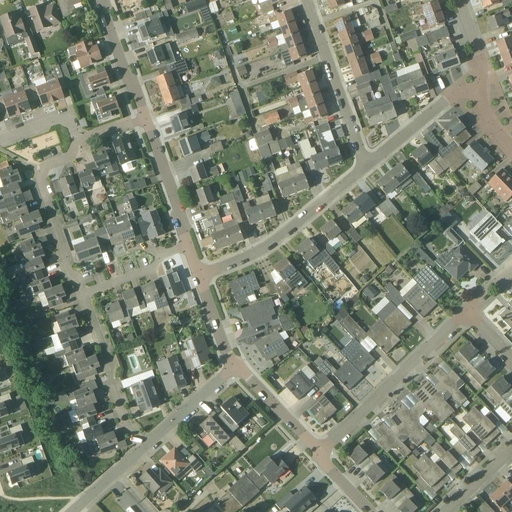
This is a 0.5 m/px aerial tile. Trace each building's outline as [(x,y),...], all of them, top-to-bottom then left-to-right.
[(63,19),(73,15),(76,14),(73,6),(81,4),(79,0),(57,0),(63,19)] [(169,0),(162,0),(163,4),(166,11),(173,8),(169,0)] [(200,0),(185,6),(188,14),(207,7),(204,0),(200,0)] [(272,5),(286,0),(257,0),(262,15),(274,11),(272,5)] [(352,3),(350,0),(326,0),(330,10),(352,3)] [(480,0),(484,9),(502,3),(508,0),(480,0)] [(426,18),(441,13),(437,2),(414,10),(416,15),(424,13),(426,18)] [(58,17),(57,14),(54,5),(43,9),(42,6),(29,11),(37,32),(61,25),(60,23),(58,17)] [(395,5),(384,8),(386,14),(397,10),(395,5)] [(492,31),(504,27),(504,26),(509,24),(507,19),(511,18),(508,10),(498,13),(499,16),(487,20),(492,31)] [(280,28),(294,23),(290,11),(276,16),(274,11),(262,15),(263,15),(255,18),(257,24),(268,20),(270,24),(277,22),(280,28)] [(137,22),(147,19),(144,12),(135,16),(137,22)] [(224,16),(227,23),(229,22),(232,21),(234,20),(231,13),(224,16)] [(422,32),(445,24),(441,13),(426,18),(428,24),(421,27),(422,32)] [(16,41),(15,36),(25,33),(24,29),(20,20),(17,21),(15,14),(8,16),(8,14),(2,16),(2,18),(0,19),(9,40),(7,41),(7,44),(16,41)] [(338,34),(353,29),(350,23),(358,20),(357,15),(349,18),(334,23),(338,34)] [(163,28),(160,20),(151,23),(138,28),(143,43),(147,41),(148,45),(166,38),(163,28)] [(378,20),(366,25),(368,30),(380,26),(378,20)] [(298,34),(294,23),(280,28),(282,35),(267,40),(268,45),(298,34)] [(436,41),(449,37),(446,28),(425,35),(429,45),(437,43),(436,41)] [(364,38),(372,35),(371,31),(356,36),(353,29),(338,34),(342,45),(357,40),(364,38)] [(196,30),(176,36),(178,44),(198,37),(196,30)] [(411,32),(399,36),(401,43),(414,39),(411,32)] [(288,51),(302,46),(298,34),(268,45),(270,49),(285,44),(288,51)] [(425,35),(415,39),(418,49),(429,45),(425,35)] [(24,40),(25,42),(29,51),(31,57),(39,54),(33,37),(33,36),(27,38),(24,39),(24,40)] [(500,55),(511,50),(511,37),(496,43),(500,55)] [(411,55),(419,52),(415,39),(406,42),(411,55)] [(346,57),(361,52),(357,40),(342,45),(346,57)] [(80,70),(91,66),(96,64),(95,62),(101,60),(96,47),(94,48),(91,41),(67,49),(70,57),(75,55),(80,70)] [(152,67),(156,66),(166,62),(163,54),(171,51),(169,44),(146,52),(152,67)] [(306,57),(302,46),(288,51),(290,57),(282,60),(284,65),(306,57)] [(438,73),(459,65),(452,46),(443,49),(445,54),(433,58),(438,73)] [(215,51),(218,61),(224,59),(221,49),(215,51)] [(505,68),(511,65),(511,50),(500,55),(505,68)] [(350,68),(380,58),(379,53),(363,59),(361,52),(346,57),(350,68)] [(362,84),(372,81),(381,78),(379,71),(369,75),(367,70),(375,68),(374,65),(382,63),(380,58),(350,68),(355,80),(360,78),(362,84)] [(161,93),(182,85),(179,76),(188,72),(184,61),(176,64),(167,67),(169,74),(156,79),(161,93)] [(247,74),(244,66),(236,69),(239,77),(247,74)] [(64,81),(62,77),(59,67),(53,69),(55,75),(44,79),(53,103),(64,99),(60,89),(66,87),(64,81)] [(428,91),(425,82),(420,70),(407,75),(415,96),(428,91)] [(92,91),(101,88),(110,85),(106,73),(96,77),(93,71),(81,76),(85,87),(90,85),(92,91)] [(301,88),(315,83),(311,71),(297,76),(296,72),(284,77),(287,86),(299,82),(301,88)] [(403,100),(415,96),(407,75),(397,78),(396,73),(388,76),(393,91),(394,94),(400,92),(403,100)] [(393,91),(388,76),(379,79),(385,94),(393,91)] [(42,107),(53,103),(44,79),(44,78),(33,82),(34,86),(29,88),(33,99),(38,97),(42,107)] [(315,83),(301,88),(305,99),(319,94),(315,83)] [(365,94),(372,92),(369,83),(356,88),(359,96),(365,94)] [(195,105),(202,102),(200,96),(189,101),(187,96),(180,99),(175,88),(183,85),(182,85),(161,93),(166,106),(179,102),(182,109),(195,105)] [(27,101),(33,99),(29,88),(23,89),(24,93),(14,97),(20,115),(31,111),(27,101)] [(256,94),(259,103),(268,100),(265,90),(256,94)] [(20,115),(14,97),(13,97),(12,91),(1,95),(1,98),(0,97),(0,110),(5,109),(9,119),(20,115)] [(244,109),(238,92),(229,95),(233,103),(234,103),(237,111),(244,109)] [(309,111),(324,106),(319,94),(305,99),(297,102),(290,105),(291,109),(299,107),(301,114),(309,111)] [(98,123),(113,117),(112,117),(110,113),(119,109),(115,98),(104,102),(104,100),(105,95),(99,97),(90,100),(94,111),(98,110),(100,115),(96,117),(98,123)] [(396,117),(392,104),(388,97),(375,101),(383,122),(396,117)] [(375,101),(368,103),(363,105),(366,114),(365,114),(370,127),(383,122),(375,101)] [(198,113),(195,105),(182,109),(181,110),(182,115),(170,119),(176,134),(191,129),(187,118),(198,113)] [(306,125),(328,117),(324,106),(309,111),(311,117),(304,120),(306,125)] [(277,113),(264,117),(267,126),(279,121),(277,113)] [(85,118),(78,121),(81,129),(87,127),(85,118)] [(456,119),(444,129),(458,147),(471,137),(464,129),(456,119)] [(325,133),(330,131),(327,123),(315,128),(324,153),(323,153),(328,167),(342,162),(334,141),(328,143),(324,140),(323,138),(325,137),(325,135),(326,134),(325,133)] [(258,148),(278,141),(274,132),(269,134),(268,130),(261,133),(254,136),(258,148)] [(184,158),(201,152),(198,145),(210,141),(207,133),(179,143),(184,158)] [(278,142),(281,151),(294,146),(290,137),(278,142)] [(121,166),(136,160),(130,144),(129,144),(126,139),(113,143),(121,166)] [(328,167),(323,153),(317,155),(314,148),(311,149),(308,140),(299,143),(305,160),(310,158),(315,172),(328,167)] [(276,142),(278,141),(258,148),(268,175),(275,172),(275,171),(271,160),(272,160),(271,155),(278,153),(280,152),(276,142)] [(212,154),(223,150),(220,142),(210,147),(212,154)] [(480,173),(493,160),(474,142),(457,159),(452,153),(449,155),(443,160),(448,167),(449,167),(453,173),(468,159),(480,173)] [(441,145),(434,150),(440,157),(443,160),(449,155),(444,149),(441,145)] [(434,161),(429,154),(422,147),(411,156),(422,169),(427,164),(437,176),(448,167),(443,160),(440,157),(434,161)] [(120,175),(117,166),(113,156),(108,158),(106,152),(92,157),(94,163),(99,175),(99,176),(100,178),(108,175),(112,173),(114,177),(120,175)] [(80,181),(79,181),(80,182),(85,194),(102,188),(101,184),(98,177),(94,178),(94,177),(99,176),(99,175),(94,163),(85,166),(87,171),(77,174),(80,181)] [(194,184),(203,181),(226,173),(223,165),(216,168),(208,170),(205,171),(202,165),(189,170),(194,184)] [(410,177),(406,173),(400,165),(388,175),(402,191),(402,192),(403,193),(409,187),(411,189),(415,185),(409,178),(410,177)] [(0,189),(21,182),(17,171),(13,173),(11,167),(0,171),(0,189)] [(248,178),(256,175),(253,167),(245,170),(248,178)] [(309,189),(301,168),(288,173),(296,194),(309,189)] [(511,180),(508,176),(502,170),(487,184),(505,202),(511,195),(511,180)] [(249,182),(245,171),(238,173),(242,184),(249,182)] [(296,194),(288,173),(277,177),(275,178),(279,189),(283,199),(296,194)] [(232,184),(239,182),(237,175),(230,178),(232,184)] [(397,196),(402,192),(402,191),(388,175),(377,184),(387,197),(388,196),(390,198),(395,195),(392,192),(393,191),(397,196)] [(430,189),(418,175),(413,179),(425,193),(430,189)] [(80,182),(79,181),(80,182),(74,184),(72,177),(59,182),(67,205),(86,199),(85,195),(85,194),(80,182)] [(265,193),(273,190),(269,179),(262,181),(262,182),(265,193)] [(144,180),(134,184),(136,190),(136,191),(147,187),(144,180)] [(0,207),(19,201),(17,196),(22,194),(18,184),(22,182),(21,182),(0,189),(0,207)] [(476,182),(467,190),(472,196),(481,187),(476,182)] [(136,190),(134,184),(125,187),(127,192),(136,190)] [(214,202),(219,200),(220,200),(220,198),(218,193),(216,193),(213,185),(196,192),(202,207),(214,203),(214,202)] [(463,198),(468,194),(463,189),(458,193),(463,198)] [(232,194),(235,201),(236,204),(243,202),(240,191),(233,193),(232,194)] [(133,213),(135,212),(139,210),(135,198),(134,199),(132,194),(127,196),(133,213)] [(228,204),(235,201),(232,194),(220,198),(220,200),(219,200),(222,206),(226,205),(228,204)] [(353,204),(363,216),(368,222),(373,217),(368,212),(375,207),(371,202),(364,194),(353,204)] [(276,216),(273,207),(269,195),(256,200),(258,207),(263,221),(276,216)] [(392,214),(396,210),(388,200),(383,204),(392,214)] [(25,204),(21,206),(19,201),(0,207),(0,215),(3,225),(11,222),(29,215),(25,204)] [(228,204),(233,217),(239,214),(236,204),(235,201),(228,204)] [(505,214),(511,208),(511,207),(511,201),(502,211),(505,214)] [(258,207),(251,209),(248,202),(242,204),(250,226),(263,221),(258,207)] [(341,213),(351,226),(363,216),(353,204),(341,213)] [(386,219),(392,214),(383,204),(377,208),(386,219)] [(444,206),(441,209),(440,210),(440,211),(437,214),(436,215),(440,219),(449,211),(444,206)] [(490,213),(496,215),(498,209),(493,207),(490,213)] [(511,207),(511,208),(511,209),(511,218),(508,223),(506,222),(502,226),(506,230),(505,230),(511,237),(511,207)] [(206,219),(218,215),(216,208),(203,212),(206,219)] [(18,238),(31,233),(40,230),(38,224),(43,223),(39,212),(29,215),(11,222),(12,223),(21,220),(22,224),(15,227),(18,238)] [(150,240),(164,235),(156,212),(141,217),(142,219),(137,220),(143,236),(149,234),(150,240)] [(135,238),(134,234),(133,233),(139,231),(133,213),(115,219),(118,226),(123,242),(135,238)] [(450,228),(451,229),(457,223),(448,213),(441,219),(447,225),(450,228)] [(64,216),(66,222),(72,220),(70,214),(64,216)] [(502,241),(494,233),(501,226),(490,214),(470,233),(490,254),(500,243),(501,245),(504,242),(502,240),(502,241)] [(100,230),(105,244),(110,242),(112,246),(123,242),(118,226),(115,219),(104,223),(105,228),(100,230)] [(67,230),(78,226),(76,220),(65,224),(67,230)] [(237,225),(236,225),(234,221),(222,225),(230,246),(243,241),(237,225)] [(320,231),(330,242),(336,237),(342,245),(343,244),(344,246),(349,243),(347,241),(347,240),(341,232),(338,229),(332,221),(320,231)] [(217,250),(230,246),(222,225),(209,229),(217,250)] [(463,242),(451,229),(450,228),(445,233),(445,234),(458,247),(463,242)] [(361,239),(352,229),(347,233),(356,244),(361,239)] [(99,246),(105,244),(100,230),(94,232),(97,239),(84,243),(91,262),(98,259),(97,256),(102,254),(99,246)] [(322,248),(318,252),(308,240),(296,250),(307,263),(307,262),(315,256),(321,263),(321,264),(323,262),(326,265),(332,261),(329,257),(322,248)] [(19,266),(41,258),(45,256),(41,245),(36,247),(34,241),(21,246),(21,248),(19,249),(21,253),(15,255),(19,266)] [(84,264),(91,262),(84,243),(73,247),(79,263),(83,261),(84,264)] [(444,283),(443,281),(431,270),(435,266),(414,243),(409,248),(427,266),(413,279),(417,284),(434,302),(449,288),(444,283)] [(329,257),(335,253),(328,244),(322,248),(329,257)] [(477,266),(470,259),(459,247),(454,252),(452,249),(444,257),(442,255),(435,262),(443,271),(445,269),(452,277),(452,276),(457,281),(469,269),(471,271),(477,266)] [(29,280),(42,275),(40,270),(45,268),(41,258),(19,266),(9,270),(11,276),(16,274),(17,274),(26,271),(29,280)] [(295,271),(291,267),(285,259),(273,269),(283,281),(275,286),(277,294),(279,293),(282,298),(295,287),(298,292),(307,284),(296,270),(295,271)] [(389,275),(394,270),(390,265),(385,270),(389,275)] [(175,297),(185,293),(176,269),(167,272),(168,277),(163,279),(167,292),(166,293),(169,301),(176,298),(175,297)] [(35,296),(52,289),(48,279),(44,280),(42,275),(29,280),(21,283),(27,299),(35,296)] [(259,290),(257,284),(253,275),(230,284),(239,307),(256,300),(253,292),(259,290)] [(364,284),(369,280),(366,275),(360,280),(364,284)] [(140,288),(150,314),(168,307),(158,279),(153,282),(153,283),(140,288)] [(277,294),(275,286),(273,283),(266,286),(270,296),(277,294)] [(387,291),(389,293),(396,300),(400,296),(401,296),(398,293),(390,284),(389,283),(384,288),(387,291)] [(434,302),(417,284),(402,298),(416,312),(415,313),(417,314),(422,319),(437,305),(434,302)] [(371,294),(375,290),(370,285),(363,292),(368,297),(371,294)] [(49,309),(63,304),(61,298),(66,297),(62,286),(52,289),(35,296),(35,297),(38,295),(43,308),(48,306),(49,309)] [(142,297),(136,299),(133,291),(122,295),(124,302),(128,311),(130,318),(147,312),(142,297)] [(381,321),(397,338),(411,324),(394,306),(398,302),(400,305),(401,304),(400,304),(396,300),(389,293),(385,298),(390,303),(377,316),(381,321)] [(511,299),(507,304),(509,306),(499,317),(501,319),(500,320),(502,322),(503,321),(510,329),(511,327),(511,299)] [(265,302),(240,311),(243,318),(245,318),(247,321),(249,321),(252,328),(272,321),(270,316),(275,315),(272,308),(274,307),(271,300),(265,302)] [(111,325),(130,318),(128,311),(124,302),(112,306),(111,304),(107,305),(105,310),(106,313),(107,313),(111,325)] [(381,321),(380,321),(366,334),(348,316),(349,315),(342,308),(337,313),(344,320),(361,338),(364,341),(368,337),(379,348),(379,349),(381,351),(381,350),(385,355),(400,341),(397,338),(381,321)] [(57,335),(75,328),(79,327),(75,316),(70,318),(68,312),(55,317),(61,333),(57,334),(57,335)] [(280,325),(292,321),(288,314),(278,317),(280,325)] [(165,324),(155,330),(158,334),(171,326),(170,318),(166,317),(165,324)] [(339,353),(348,362),(360,374),(374,360),(359,345),(357,342),(361,338),(344,320),(339,324),(354,339),(339,353)] [(292,321),(280,325),(283,333),(296,328),(292,321)] [(300,330),(304,338),(310,334),(306,326),(300,330)] [(57,353),(76,346),(74,341),(79,339),(75,328),(57,335),(51,337),(57,353)] [(266,362),(278,355),(276,352),(285,347),(283,342),(288,338),(285,333),(279,335),(277,332),(255,344),(263,358),(264,358),(266,362)] [(35,343),(41,340),(39,334),(33,336),(35,343)] [(129,345),(135,343),(132,334),(126,336),(129,345)] [(207,349),(205,344),(203,337),(186,343),(189,350),(181,353),(184,360),(189,358),(193,370),(209,364),(206,356),(211,354),(210,348),(207,349)] [(41,341),(41,340),(35,343),(28,345),(31,352),(44,347),(41,341)] [(476,350),(475,350),(468,343),(463,348),(462,347),(452,357),(466,372),(472,367),(467,362),(477,353),(475,351),(476,350)] [(69,367),(72,366),(86,360),(82,349),(78,351),(76,346),(57,353),(55,354),(57,359),(59,358),(63,368),(68,366),(69,367)] [(78,381),(88,378),(97,375),(95,369),(100,367),(96,356),(86,360),(72,366),(78,381)] [(186,387),(183,377),(176,357),(157,364),(167,392),(177,388),(178,390),(186,387)] [(322,364),(323,362),(319,358),(314,363),(318,367),(322,364)] [(348,362),(337,372),(333,375),(348,391),(363,377),(360,374),(348,362)] [(488,363),(488,364),(486,362),(476,371),(472,367),(466,372),(480,387),(490,377),(489,376),(495,371),(488,364),(489,364),(488,363)] [(322,364),(318,367),(317,367),(318,368),(321,371),(326,377),(331,373),(322,364)] [(446,376),(443,373),(439,369),(432,376),(438,383),(447,392),(460,406),(467,400),(456,389),(456,383),(460,380),(451,370),(446,376)] [(279,377),(273,371),(269,375),(274,381),(279,377)] [(326,378),(326,377),(321,371),(310,381),(301,371),(284,387),(290,393),(298,400),(297,400),(298,401),(315,385),(320,390),(330,381),(326,378)] [(46,376),(38,379),(41,386),(48,383),(46,376)] [(507,385),(502,379),(501,378),(496,383),(495,382),(485,391),(499,406),(504,401),(500,397),(510,387),(508,385),(509,385),(508,384),(507,385)] [(159,406),(156,397),(150,380),(131,387),(138,406),(142,405),(143,410),(146,409),(147,411),(150,410),(151,412),(153,411),(152,409),(159,406)] [(330,381),(320,390),(325,395),(334,386),(330,381)] [(438,383),(433,387),(427,381),(420,387),(448,418),(454,412),(444,401),(444,395),(447,392),(438,383)] [(334,386),(329,391),(334,396),(339,391),(334,386)] [(442,424),(448,418),(420,387),(412,394),(419,401),(414,406),(422,415),(426,412),(431,412),(442,424)] [(86,388),(73,393),(67,395),(70,402),(76,400),(79,409),(93,404),(93,405),(97,403),(93,392),(88,394),(86,388)] [(2,397),(0,397),(0,418),(8,416),(4,404),(11,401),(9,394),(2,397)] [(337,411),(330,403),(323,396),(307,411),(321,426),(325,421),(326,422),(328,420),(327,420),(337,411)] [(53,397),(46,399),(48,405),(55,403),(53,397)] [(238,425),(241,422),(249,415),(242,408),(244,407),(238,400),(236,402),(232,398),(224,405),(227,409),(218,417),(232,433),(232,434),(233,433),(240,427),(238,425)] [(511,401),(508,406),(504,401),(499,406),(511,420),(511,401)] [(75,410),(81,427),(94,422),(92,417),(97,415),(93,405),(93,404),(79,409),(75,410)] [(414,406),(408,411),(402,404),(395,411),(423,441),(429,436),(419,424),(419,419),(422,415),(414,406)] [(490,412),(483,418),(474,408),(468,413),(493,440),(500,433),(493,426),(499,421),(490,412)] [(417,447),(423,441),(395,411),(387,418),(394,425),(389,429),(398,439),(401,436),(406,436),(417,447)] [(485,447),(493,440),(468,413),(462,419),(471,429),(465,435),(474,445),(479,440),(485,447)] [(226,438),(214,424),(209,419),(194,433),(200,440),(206,434),(214,443),(216,441),(222,447),(228,441),(226,438)] [(262,419),(257,423),(261,428),(266,423),(262,419)] [(58,429),(65,427),(63,420),(56,423),(58,429)] [(96,427),(95,424),(94,422),(81,427),(87,442),(114,433),(114,432),(104,436),(100,425),(96,427)] [(398,439),(389,429),(382,422),(375,430),(381,436),(376,442),(387,454),(391,450),(396,450),(404,459),(411,453),(398,439)] [(430,424),(426,428),(430,434),(435,429),(430,424)] [(474,445),(465,435),(456,425),(449,431),(459,441),(452,447),(461,457),(466,452),(473,459),(480,451),(474,445)] [(0,440),(0,452),(0,454),(20,447),(15,435),(23,432),(20,426),(13,428),(9,430),(11,436),(0,440)] [(101,456),(106,454),(115,450),(113,445),(118,443),(114,433),(87,442),(87,443),(90,442),(93,451),(99,449),(101,456)] [(233,433),(232,434),(232,433),(226,438),(228,441),(240,454),(246,448),(233,433)] [(424,441),(429,447),(435,442),(430,436),(424,441)] [(371,461),(376,456),(362,442),(352,451),(353,452),(348,457),(354,464),(353,464),(354,465),(354,464),(356,467),(366,457),(371,461)] [(452,447),(446,453),(436,443),(430,449),(439,459),(448,469),(455,475),(462,468),(456,461),(461,457),(452,447)] [(194,454),(200,449),(196,445),(191,450),(194,454)] [(186,462),(179,454),(175,449),(161,461),(176,477),(182,472),(185,476),(192,470),(195,473),(202,466),(192,456),(186,462)] [(439,459),(433,465),(424,455),(418,461),(442,487),(450,480),(443,473),(448,469),(439,459)] [(380,481),(390,472),(376,456),(371,461),(375,466),(365,475),(367,477),(366,478),(367,478),(374,485),(379,480),(380,481)] [(31,478),(27,466),(34,464),(34,462),(32,457),(24,460),(20,461),(23,468),(7,473),(12,485),(31,478)] [(268,458),(246,478),(245,476),(225,494),(226,494),(207,511),(235,511),(239,509),(240,511),(260,492),(259,491),(268,482),(271,485),(288,469),(279,459),(273,464),(268,458)] [(435,494),(442,487),(418,461),(412,467),(421,477),(414,483),(423,492),(429,487),(435,494)] [(158,490),(161,494),(173,483),(161,470),(154,476),(149,471),(140,479),(144,484),(142,486),(147,491),(149,489),(153,494),(158,490)] [(403,496),(408,491),(394,476),(384,485),(386,487),(380,492),(387,499),(386,499),(386,500),(387,499),(389,501),(399,492),(403,496)] [(511,486),(507,482),(498,490),(509,502),(511,498),(511,486)] [(291,495),(277,508),(280,511),(283,511),(287,509),(289,511),(306,511),(317,501),(307,490),(296,500),(291,495)] [(508,511),(504,506),(509,502),(498,490),(489,498),(501,511),(508,511)] [(415,511),(422,506),(408,491),(403,496),(407,501),(397,510),(399,511),(415,511)] [(479,511),(492,511),(485,502),(477,509),(479,511)]
